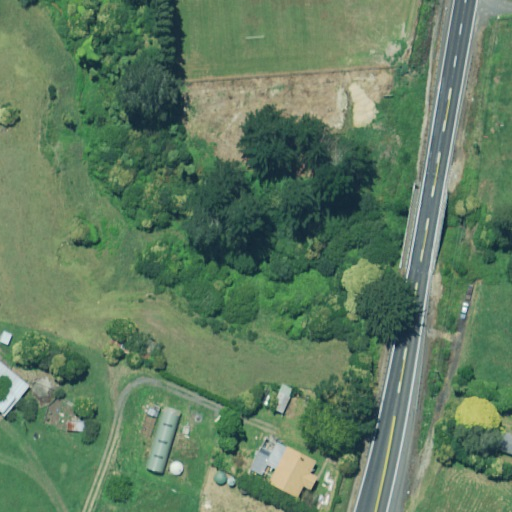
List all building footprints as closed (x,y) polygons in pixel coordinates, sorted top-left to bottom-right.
[(116,330),(110,348),(158,364),(164,346),(116,330)] [(5,331),(0,338),(0,342),(8,347),(14,337),(5,331)] [(30,387),(0,363),(0,388),(1,389),(0,389),(0,410),(7,416),(30,387)] [(297,391),(284,386),(273,410),(286,416),(297,391)] [(83,422),(68,421),(67,431),(82,433),(83,422)] [(229,432),(204,423),(196,443),(220,453),(229,432)] [(511,434),(503,432),(497,450),(511,454),(511,434)] [(279,442),(271,458),(261,453),(252,470),(272,480),(270,484),(299,498),(304,486),(313,490),(318,478),(310,475),(317,461),(279,442)]
